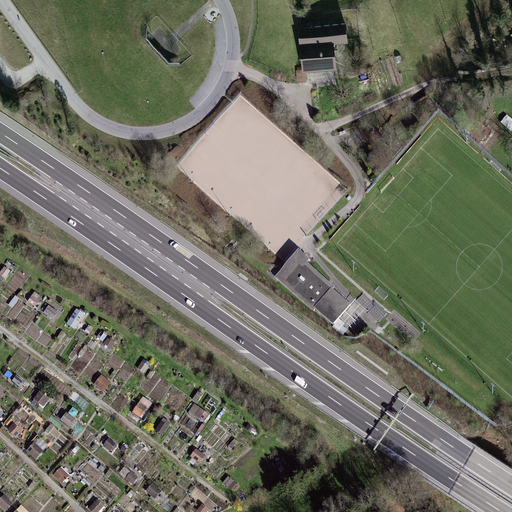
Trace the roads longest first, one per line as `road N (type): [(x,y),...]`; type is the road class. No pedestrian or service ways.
road 1 (motorway): [(511,486),(0,131)]
road 2 (motorway): [(0,168),(501,511)]
road 3 (residential): [(7,0),(69,95),(94,119),(126,132),(158,132),(190,119),(221,90),(232,30),(220,0)]
